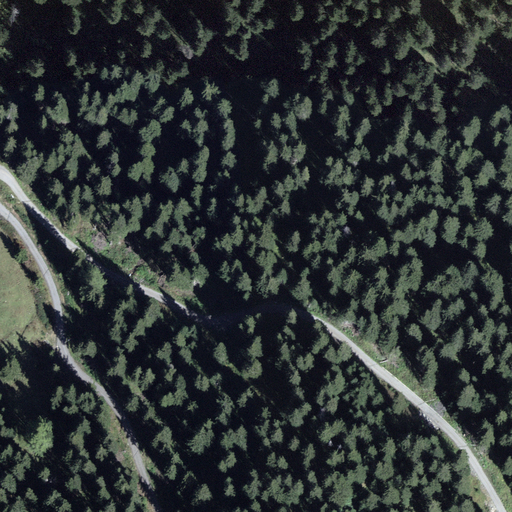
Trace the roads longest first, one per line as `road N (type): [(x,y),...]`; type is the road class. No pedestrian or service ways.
road 1 (track): [(502,511),(453,429),(320,319),(278,306),(208,322),(80,258),(0,173)]
road 2 (track): [(0,207),(49,274),(70,359),(106,393),(161,511)]
